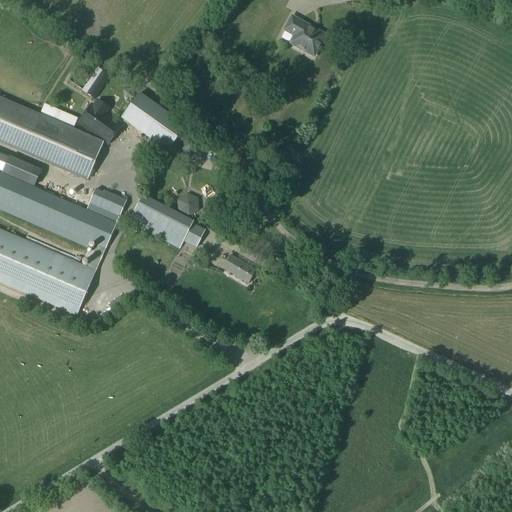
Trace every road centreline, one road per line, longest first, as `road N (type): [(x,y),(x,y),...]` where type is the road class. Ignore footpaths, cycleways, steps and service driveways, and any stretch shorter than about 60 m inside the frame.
road 1 (unclassified): [(333,317),(12,511)]
road 2 (unclassified): [(511,395),(333,317)]
road 3 (unclassified): [(333,317),(327,308),(348,271),(275,221),(248,183)]
road 4 (track): [(348,271),(453,287),(511,286)]
